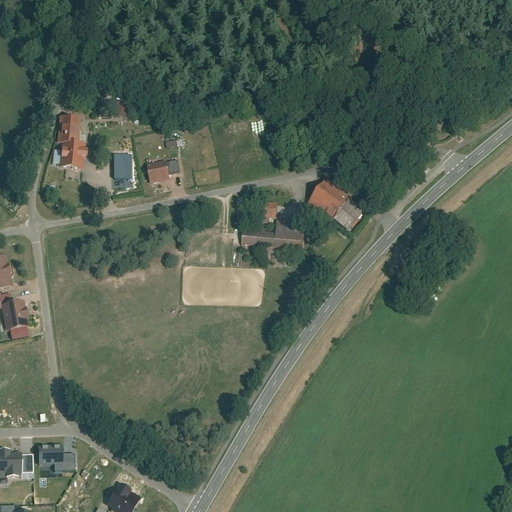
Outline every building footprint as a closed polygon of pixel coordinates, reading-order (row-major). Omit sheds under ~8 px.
[(114,103),(104,102),(101,118),(111,119),(114,103)] [(132,106),(121,102),(115,116),(127,120),(132,106)] [(61,143),(64,144),(62,169),(85,170),(86,158),(91,158),(91,151),(86,151),(86,145),(81,145),(82,119),(63,118),(61,143)] [(167,150),(183,147),(182,141),(166,144),(167,150)] [(107,166),(127,165),(126,154),(107,156),(107,166)] [(170,162),(173,176),(183,174),(180,160),(170,162)] [(170,162),(150,166),(154,184),(173,180),(173,176),(170,162)] [(330,179),(311,203),(335,223),(337,221),(353,202),(355,199),(330,179)] [(353,202),(337,221),(354,234),(369,215),(353,202)] [(266,204),(265,219),(278,220),(279,205),(266,204)] [(279,222),(278,234),(307,236),(308,224),(279,222)] [(278,234),(248,232),(246,248),(306,252),(307,236),(278,234)] [(10,257),(0,258),(0,289),(15,287),(10,257)] [(0,310),(5,309),(9,333),(34,329),(29,301),(17,303),(15,294),(2,296),(3,299),(0,299),(0,310)] [(62,448),(40,448),(41,469),(62,469),(62,448)] [(22,455),(0,455),(0,479),(23,479),(22,455)] [(134,511),(141,501),(121,489),(109,510),(112,511),(134,511)]
